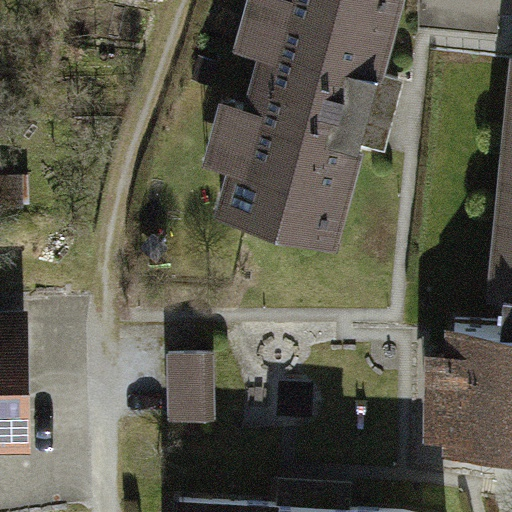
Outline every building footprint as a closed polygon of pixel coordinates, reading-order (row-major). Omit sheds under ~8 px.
[(398,0),(247,0),(238,39),(264,46),(251,98),(226,92),(210,153),(231,159),(219,204),(337,235),(398,0)] [(511,50),(510,50),(483,320),(511,322),(511,50)] [(0,201),(24,201),(24,175),(0,175),(0,201)] [(29,304),(0,305),(0,434),(32,434),(29,304)] [(511,454),(511,324),(455,321),(455,346),(431,347),(432,433),(448,433),(449,456),(511,454)] [(179,412),(213,410),(210,346),(176,347),(179,412)] [(458,511),(459,501),(175,485),(173,511),(458,511)]
